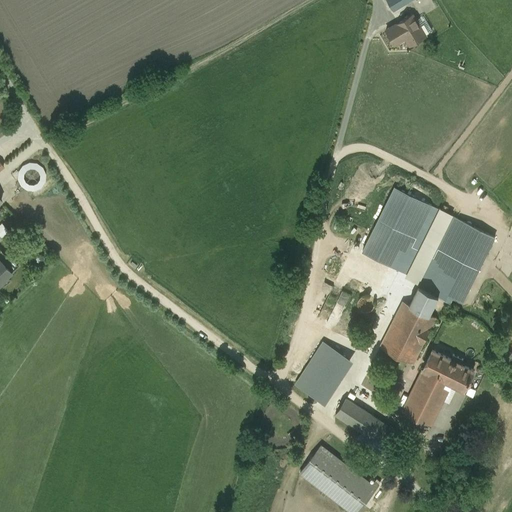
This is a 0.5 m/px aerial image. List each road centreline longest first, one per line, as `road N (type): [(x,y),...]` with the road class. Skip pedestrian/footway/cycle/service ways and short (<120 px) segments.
road 1 (track): [(30,118),(118,263),(403,478)]
road 2 (track): [(274,383),(304,319),(330,180),(343,154),(379,152),(494,221)]
road 3 (track): [(319,242),(395,291),(366,337),(304,319)]
